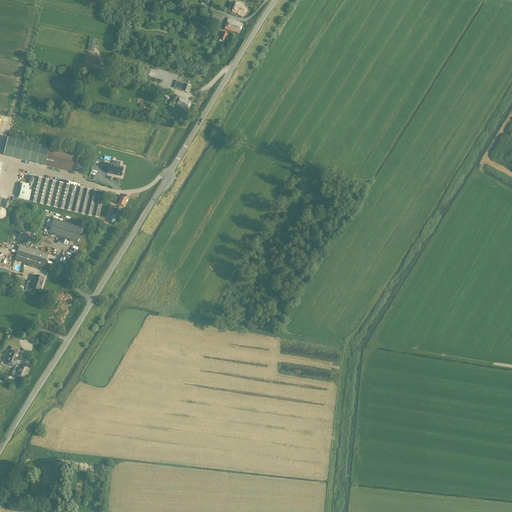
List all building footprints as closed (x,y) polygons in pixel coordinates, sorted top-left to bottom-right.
[(243,17),(248,7),(236,2),(232,11),(243,17)] [(222,23),(224,16),(214,13),(211,20),(222,23)] [(239,34),(243,24),(235,22),(235,21),(228,19),(224,29),(239,34)] [(199,29),(197,34),(207,37),(209,32),(199,29)] [(229,34),(223,32),(220,40),(226,42),(229,34)] [(190,86),(185,84),(180,82),(178,89),(188,92),(190,86)] [(187,110),(191,103),(180,97),(177,105),(187,110)] [(80,151),(51,143),(45,163),(74,171),(80,151)] [(122,173),(125,164),(109,159),(108,166),(111,167),(110,169),(122,173)] [(99,218),(105,193),(36,174),(30,199),(99,218)] [(123,206),(129,196),(125,195),(124,197),(122,196),(120,199),(116,197),(114,201),(118,204),(123,206)] [(114,224),(120,211),(115,208),(109,222),(114,224)] [(83,226),(54,217),(50,231),(79,240),(83,226)] [(44,268),(50,253),(21,243),(16,258),(44,268)] [(0,261),(0,272),(10,276),(13,266),(0,261)] [(30,280),(27,289),(35,291),(37,287),(42,289),(46,277),(37,274),(35,282),(30,280)] [(14,365),(19,354),(12,351),(10,354),(9,356),(10,356),(7,362),(14,365)] [(25,380),(29,370),(20,365),(15,376),(25,380)] [(39,482),(31,482),(31,484),(32,492),(39,492),(39,482)]
